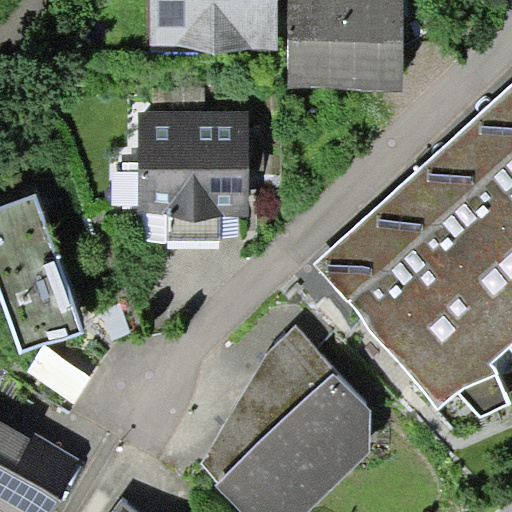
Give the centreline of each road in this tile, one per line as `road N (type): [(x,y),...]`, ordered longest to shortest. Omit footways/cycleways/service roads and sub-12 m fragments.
road 1 (residential): [(511,31),(499,69),(373,196),(179,356),(106,442)]
road 2 (trunk): [(0,262),(511,60)]
